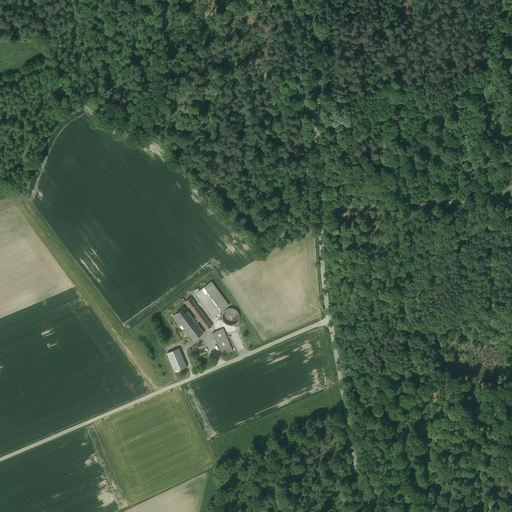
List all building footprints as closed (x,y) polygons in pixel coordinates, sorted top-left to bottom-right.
[(211,281),(195,293),(213,317),(229,305),(211,281)] [(191,297),(185,301),(187,305),(196,316),(199,320),(206,330),(212,326),(191,297)] [(228,308),(226,310),(224,312),(222,314),(222,317),(223,320),(225,323),(227,324),(230,325),(233,325),(235,323),(238,321),(239,319),(239,316),(238,313),(236,311),(234,309),(231,308),(228,308)] [(199,320),(196,316),(193,319),(188,311),(184,313),(181,309),(173,315),(179,323),(180,322),(193,340),(203,332),(196,323),(199,320)] [(222,328),(212,333),(222,355),(233,351),(222,328)] [(204,353),(204,352),(206,351),(204,346),(194,349),(196,354),(201,352),(201,354),(204,353)] [(178,348),(167,353),(175,371),(186,367),(178,348)]
